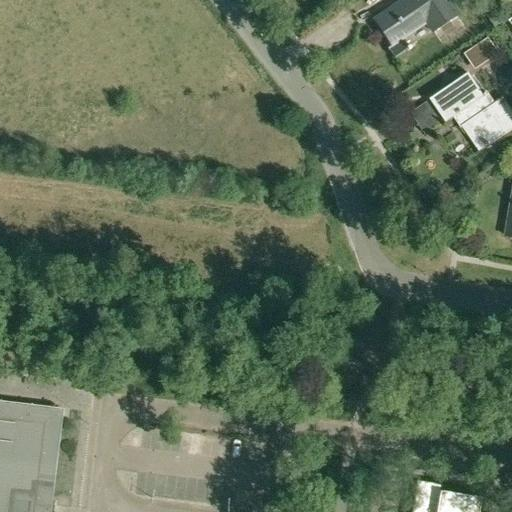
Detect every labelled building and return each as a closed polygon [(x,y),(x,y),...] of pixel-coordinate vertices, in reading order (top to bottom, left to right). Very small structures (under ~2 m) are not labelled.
[(403,0),(373,21),(390,46),(401,38),(424,23),(426,26),(430,32),(456,14),(449,3),(447,4),(444,6),(439,0),(403,0)] [(487,40),(467,54),(474,65),(495,52),(487,40)] [(430,99),(446,123),(458,114),(465,123),(462,126),(479,151),(511,128),(511,110),(503,98),(496,104),(488,93),(484,96),(468,73),(430,99)] [(0,511),(52,511),(65,408),(0,400),(0,511)] [(411,511),(479,511),(481,499),(441,492),(442,486),(416,482),(413,501),(411,511)]
